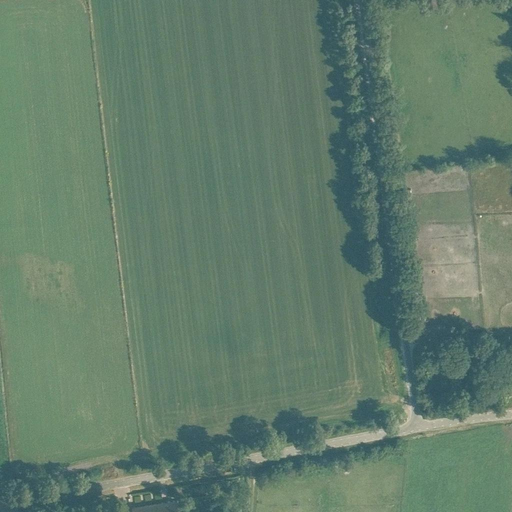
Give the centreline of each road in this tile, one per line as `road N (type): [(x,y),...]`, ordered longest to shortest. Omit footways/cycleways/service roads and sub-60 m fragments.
road 1 (unclassified): [(356,0),(412,432)]
road 2 (unclassified): [(0,505),(412,432)]
